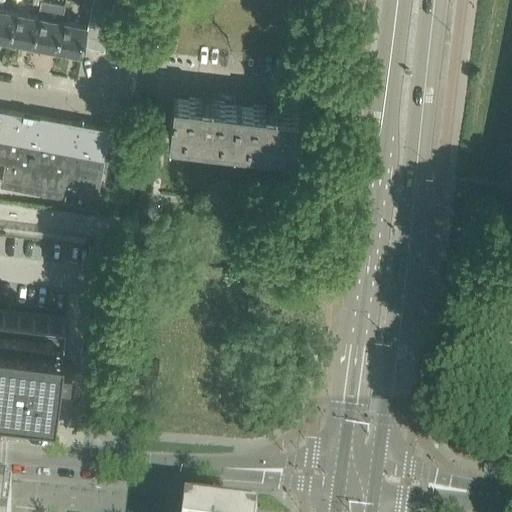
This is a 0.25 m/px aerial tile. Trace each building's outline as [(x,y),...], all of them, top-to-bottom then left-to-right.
[(38,14),(33,41),(56,46),(61,18),(64,5),(40,0),(40,3),(38,14)] [(92,2),(90,12),(110,16),(113,6),(92,2)] [(14,9),(0,6),(0,35),(9,37),(14,9)] [(38,14),(14,9),(9,37),(33,41),(38,14)] [(90,12),(88,23),(108,27),(110,16),(90,12)] [(85,23),(61,18),(56,46),(80,50),(85,23)] [(88,23),(86,34),(106,38),(108,27),(88,23)] [(84,44),(104,49),(106,38),(86,34),(84,44)] [(238,104),(200,99),(173,96),(168,139),(170,139),(170,135),(234,142),(238,104)] [(304,111),(302,111),(238,104),(234,142),(298,149),(298,154),(299,154),(304,111)] [(0,160),(5,161),(0,183),(64,195),(63,200),(97,206),(97,194),(105,156),(110,128),(0,107),(0,160)] [(224,229),(221,253),(244,256),(247,232),(224,229)] [(249,254),(262,255),(264,238),(251,236),(249,254)] [(511,292),(511,285),(511,247),(506,246),(497,289),(511,292)] [(0,313),(0,408),(53,415),(57,381),(51,380),(51,374),(69,376),(71,362),(53,360),(54,354),(61,355),(65,321),(0,313)] [(144,358),(140,379),(148,381),(155,382),(159,361),(144,358)] [(135,402),(134,412),(139,413),(143,414),(148,415),(150,404),(135,402)] [(0,511),(7,511),(8,505),(0,503),(0,511)]
